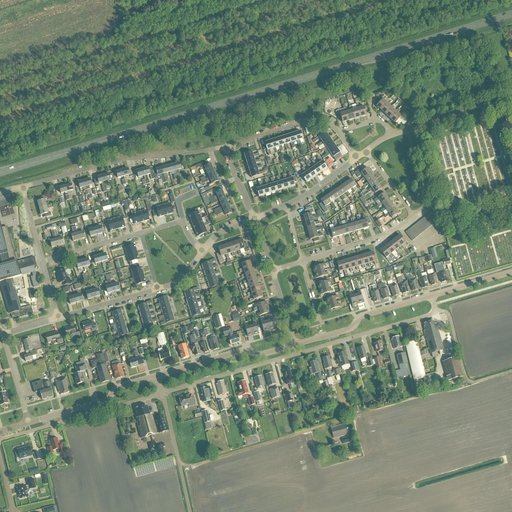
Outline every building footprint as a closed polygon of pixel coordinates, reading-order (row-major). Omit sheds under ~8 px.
[(376,106),(381,111),(387,104),(386,103),(384,101),(386,98),(384,96),(381,99),(382,100),(376,106)] [(381,111),(385,115),(392,108),(391,108),(388,105),(391,102),(389,100),(386,103),(387,104),(381,111)] [(355,105),(356,109),(358,109),(360,117),(366,116),(364,107),(359,108),(358,104),(355,105)] [(352,106),(349,107),(350,111),(352,110),(354,119),(360,117),(358,109),(356,109),(355,105),(352,106)] [(385,115),(390,120),(397,113),(396,112),(393,109),(396,107),(394,105),(391,108),(392,108),(385,115)] [(346,112),(348,121),(354,119),(352,110),(350,111),(347,112),(346,108),(343,109),(344,113),(346,112)] [(401,123),(404,120),(401,117),(397,114),(400,111),(398,109),(396,112),(397,113),(390,120),(395,124),(396,123),(398,125),(401,123)] [(346,112),(344,113),(341,114),(340,110),(337,111),(339,115),(340,115),(342,123),(348,121),(346,112)] [(301,132),(294,134),(297,141),(296,142),(298,147),(301,146),(299,141),(303,140),(300,132),(301,132)] [(320,139),(322,142),(329,138),(325,132),(325,133),(314,141),(315,143),(320,139)] [(294,134),(288,135),(291,143),(292,149),(295,148),(293,143),(296,142),(297,141),(294,134)] [(288,135),(282,137),(285,145),(286,151),(289,150),(287,144),(291,143),(288,135)] [(282,137),(276,139),(279,147),(280,153),(283,152),(281,146),(285,145),(282,137)] [(323,144),(326,147),(332,143),(329,138),(322,142),(317,146),(319,148),(323,144)] [(276,139),(270,141),(273,149),(275,154),(277,154),(275,148),(279,147),(276,139)] [(273,149),(270,141),(264,143),(265,143),(266,147),(267,151),(269,156),(271,156),(269,150),(273,149)] [(327,149),(329,152),(329,153),(336,148),(332,143),(326,147),(321,151),(322,153),(327,149)] [(329,153),(329,152),(324,156),(326,158),(331,154),(333,158),(339,153),(340,154),(340,153),(336,148),(329,153)] [(244,154),(246,160),(253,158),(259,156),(258,154),(253,156),(252,152),(244,154)] [(317,165),(322,172),(327,168),(319,157),(317,158),(320,163),(317,165)] [(246,160),(248,166),(255,164),(261,162),(260,160),(255,162),(253,158),(246,160)] [(315,167),(312,169),(316,176),(322,172),(317,165),(314,161),(312,162),(315,167)] [(205,170),(207,173),(213,170),(211,164),(207,166),(205,162),(200,165),(200,164),(195,167),(196,169),(201,167),(201,169),(203,168),(204,170),(205,170)] [(255,164),(248,166),(249,172),(257,170),(263,168),(262,166),(257,167),(255,164)] [(310,170),(307,172),(311,179),(316,176),(312,169),(309,164),(306,165),(310,170)] [(145,180),(147,185),(149,184),(150,184),(148,175),(150,175),(151,178),(154,177),(154,174),(153,174),(153,172),(150,173),(148,168),(142,169),(144,176),(145,180)] [(163,175),(162,168),(156,170),(157,173),(154,174),(154,177),(155,177),(155,180),(158,179),(157,176),(161,175),(163,175)] [(307,172),(303,168),(301,169),(305,174),(301,176),(306,183),(311,179),(307,172)] [(362,175),(364,178),(371,174),(367,168),(367,169),(362,172),(360,169),(355,173),(358,178),(362,175)] [(207,173),(209,178),(215,176),(213,170),(207,173)] [(258,173),(257,170),(249,172),(251,179),(252,178),(265,174),(264,172),(258,173)] [(290,179),(286,180),(289,188),(295,186),(294,183),(297,182),(295,176),(292,177),(291,173),(288,174),(290,179)] [(366,180),(368,183),(374,179),(371,174),(364,178),(360,181),(362,183),(366,180)] [(283,190),(289,188),(286,180),(285,175),(282,176),(284,181),(280,182),(283,190)] [(99,184),(102,183),(102,185),(105,184),(103,176),(97,177),(99,184)] [(206,180),(201,182),(202,185),(210,181),(212,184),(208,185),(210,188),(215,186),(214,183),(218,181),(215,176),(206,180)] [(280,182),(279,177),(276,177),(278,183),(274,184),(277,192),(283,190),(280,182)] [(271,194),(277,192),(274,184),(273,178),(270,179),(272,185),(269,186),(268,186),(271,194)] [(351,179),(346,183),(350,190),(353,194),(355,192),(352,188),(356,186),(351,180),(352,180),(351,179)] [(378,184),(374,179),(368,183),(364,186),(365,188),(369,185),(371,188),(371,189),(378,184)] [(266,186),(263,188),(262,188),(265,195),(271,194),(268,186),(269,186),(267,180),(264,181),(266,186)] [(86,189),(84,181),(78,182),(80,189),(83,188),(83,190),(86,189)] [(262,188),(263,188),(261,182),(259,183),(260,188),(256,189),(259,197),(258,197),(265,195),(262,188)] [(346,183),(341,187),(345,193),(348,197),(350,196),(347,192),(350,190),(346,183)] [(371,188),(367,191),(363,194),(364,196),(369,193),(373,191),(375,194),(381,189),(382,190),(382,189),(378,184),(371,189),(371,188)] [(68,202),(70,201),(65,186),(59,188),(61,194),(67,192),(68,196),(65,196),(67,201),(68,201),(68,202)] [(341,187),(336,190),(340,197),(345,203),(347,202),(342,195),(345,193),(341,187)] [(216,193),(217,196),(214,197),(209,200),(210,202),(224,196),(222,190),(216,193)] [(336,190),(331,194),(335,200),(338,204),(340,203),(337,199),(340,197),(336,190)] [(206,193),(201,195),(205,204),(210,202),(206,194),(206,193)] [(379,200),(381,203),(388,199),(384,193),(374,201),(375,203),(379,200)] [(331,194),(325,197),(330,204),(334,210),(336,209),(332,203),(335,200),(331,194)] [(39,209),(49,206),(49,203),(46,204),(45,200),(47,199),(46,196),(38,198),(39,201),(37,201),(38,205),(39,209)] [(221,204),(227,202),(224,196),(210,202),(211,205),(216,203),(219,202),(221,204)] [(330,204),(325,197),(320,201),(322,203),(319,205),(325,213),(328,211),(326,208),(327,207),(327,206),(330,204)] [(392,204),(388,199),(381,203),(377,206),(379,208),(383,205),(385,208),(392,204)] [(222,207),(214,211),(215,214),(220,211),(223,210),(229,207),(227,202),(221,204),(222,207)] [(170,204),(163,206),(166,216),(173,214),(170,204)] [(385,208),(381,211),(382,213),(386,210),(388,213),(395,209),(392,204),(385,208)] [(49,206),(39,209),(40,213),(41,216),(43,215),(43,218),(51,216),(51,213),(48,213),(47,210),(52,208),(51,206),(49,206)] [(163,206),(153,209),(153,211),(156,210),(159,218),(166,216),(163,206)] [(220,211),(215,214),(216,216),(224,213),(226,216),(232,213),(229,207),(223,210),(220,211)] [(455,212),(455,211),(454,207),(442,211),(443,215),(455,212)] [(303,216),(305,222),(313,220),(317,219),(317,216),(312,217),(311,214),(314,213),(312,209),(305,211),(306,215),(303,216)] [(388,213),(384,216),(386,218),(390,215),(392,219),(398,214),(399,214),(395,209),(388,213)] [(132,215),(128,216),(129,216),(129,218),(132,217),(134,225),(142,223),(139,213),(135,214),(135,211),(131,212),(132,215)] [(146,211),(139,213),(142,223),(149,220),(146,211)] [(198,212),(189,216),(192,223),(201,219),(198,212)] [(364,221),(360,222),(362,230),(369,228),(369,227),(368,228),(368,225),(371,224),(369,218),(366,218),(365,215),(362,216),(364,221)] [(125,217),(115,220),(118,230),(125,228),(123,220),(126,219),(125,217)] [(358,223),(354,224),(356,231),(362,230),(360,222),(359,217),(357,218),(358,223)] [(201,219),(192,223),(195,231),(205,227),(210,224),(209,222),(206,223),(204,224),(201,219)] [(349,225),(348,225),(350,233),(356,231),(354,224),(353,219),(351,220),(352,224),(349,225)] [(115,220),(104,223),(105,223),(105,225),(108,224),(110,232),(118,230),(115,220)] [(305,222),(307,228),(314,226),(320,224),(319,222),(314,223),(313,220),(305,222)] [(345,235),(350,233),(348,225),(347,221),(345,221),(346,226),(342,227),(345,235)] [(0,266),(10,264),(17,262),(8,229),(2,230),(0,223),(0,222),(0,266)] [(339,237),(345,235),(342,227),(341,222),(339,223),(340,228),(337,229),(336,229),(339,237)] [(336,229),(337,229),(335,224),(333,225),(334,230),(331,231),(330,229),(327,230),(329,236),(332,236),(332,238),(332,239),(339,237),(336,229)] [(307,228),(308,234),(316,232),(324,230),(323,227),(315,229),(314,226),(307,228)] [(73,242),(79,240),(77,233),(76,227),(72,228),(73,233),(74,232),(74,234),(71,235),(73,242)] [(205,227),(195,231),(198,237),(205,234),(206,237),(208,236),(205,227)] [(90,237),(96,235),(94,228),(88,230),(90,237)] [(52,248),(58,246),(54,231),(51,232),(54,240),(50,241),(52,248)] [(54,231),(58,246),(64,245),(62,238),(59,239),(58,235),(56,231),(54,231)] [(83,232),(77,233),(79,240),(85,239),(83,232)] [(316,232),(308,234),(310,240),(311,240),(310,240),(313,239),(314,243),(319,241),(318,238),(323,236),(322,234),(317,235),(316,232)] [(400,235),(395,239),(401,247),(401,246),(404,244),(407,247),(409,245),(406,242),(405,242),(400,235)] [(395,239),(390,243),(396,251),(396,250),(399,248),(402,251),(404,249),(401,246),(401,247),(395,239)] [(242,240),(236,242),(239,251),(240,251),(243,249),(245,253),(250,251),(247,243),(243,244),(242,240)] [(236,242),(230,244),(233,253),(234,253),(238,251),(239,255),(241,254),(240,251),(239,251),(236,242)] [(399,253),(396,250),(396,251),(390,243),(385,247),(391,255),(392,254),(395,252),(397,255),(399,253)] [(235,256),(234,253),(233,253),(230,244),(224,246),(227,255),(228,255),(232,253),(233,257),(235,256)] [(127,245),(124,246),(127,256),(137,253),(135,245),(127,248),(127,245)] [(218,248),(220,254),(216,255),(220,264),(223,263),(221,257),(226,255),(227,259),(229,258),(228,255),(227,255),(224,246),(218,248)] [(391,255),(385,247),(380,251),(386,259),(390,255),(392,258),(394,257),(392,254),(391,255)] [(137,253),(127,256),(130,266),(132,265),(132,262),(137,261),(139,260),(137,253)] [(373,253),(367,254),(370,263),(371,263),(374,262),(375,266),(378,265),(376,261),(375,261),(373,253)] [(106,254),(99,256),(101,263),(108,261),(106,254)] [(367,254),(361,256),(363,265),(364,265),(368,264),(369,267),(372,267),(371,263),(370,263),(367,254)] [(99,256),(93,257),(95,264),(101,263),(99,256)] [(361,256),(355,258),(357,267),(358,267),(362,266),(363,269),(366,269),(364,265),(363,265),(361,256)] [(17,262),(10,264),(12,268),(11,268),(14,277),(14,278),(35,272),(35,271),(38,270),(34,257),(21,261),(17,262)] [(359,270),(358,267),(357,267),(355,258),(349,260),(351,269),(352,268),(356,267),(357,271),(359,270)] [(88,259),(82,260),(84,267),(90,266),(88,259)] [(82,260),(76,262),(78,269),(84,267),(82,260)] [(202,264),(204,270),(212,268),(212,267),(211,263),(214,262),(213,260),(209,261),(210,262),(202,264)] [(349,260),(343,262),(345,271),(346,270),(350,269),(351,273),(353,272),(352,268),(351,269),(349,260)] [(240,273),(244,272),(243,270),(252,267),(250,261),(241,264),(243,269),(239,270),(240,273)] [(345,271),(343,262),(336,263),(339,272),(344,271),(345,275),(347,274),(346,270),(345,271)] [(0,282),(10,279),(13,279),(14,278),(14,277),(11,268),(12,268),(10,264),(0,266),(0,282)] [(314,274),(323,271),(322,268),(326,267),(325,264),(313,268),(314,274)] [(441,265),(439,265),(436,266),(439,279),(440,279),(441,283),(447,282),(446,277),(444,271),(442,271),(441,265)] [(204,270),(206,277),(214,274),(214,273),(213,269),(216,268),(215,266),(212,267),(212,268),(204,270)] [(133,267),(131,268),(134,278),(143,275),(141,268),(134,270),(133,267)] [(242,279),(246,278),(245,276),(254,273),(252,267),(243,270),(244,272),(245,275),(241,276),(242,279)] [(67,279),(64,270),(57,272),(58,278),(58,279),(59,283),(63,282),(63,286),(71,283),(70,278),(67,279)] [(432,270),(430,271),(427,272),(428,275),(428,276),(430,282),(432,286),(437,284),(436,280),(435,274),(433,274),(432,270)] [(323,271),(314,274),(316,279),(328,275),(327,273),(324,274),(323,271)] [(206,277),(208,283),(216,280),(216,279),(215,275),(218,274),(217,272),(214,273),(214,274),(206,277)] [(422,277),(420,272),(417,273),(419,278),(418,278),(420,284),(421,284),(422,289),(428,287),(426,283),(427,283),(425,276),(422,277)] [(244,285),(248,283),(247,282),(256,279),(254,273),(245,276),(246,278),(247,281),(243,282),(244,285)] [(39,274),(33,276),(36,286),(42,284),(39,274)] [(114,292),(120,291),(118,284),(112,285),(110,280),(114,279),(112,274),(109,275),(114,292)] [(107,291),(108,294),(114,292),(109,275),(105,276),(108,286),(106,287),(105,286),(102,287),(104,292),(107,291)] [(143,275),(134,278),(137,289),(139,288),(138,285),(146,283),(143,275)] [(412,280),(411,276),(406,278),(408,278),(409,281),(411,287),(412,291),(418,290),(417,286),(417,285),(415,279),(412,280)] [(401,277),(396,279),(398,284),(399,284),(401,290),(403,294),(408,293),(407,288),(408,288),(406,282),(403,282),(402,280),(401,277)] [(216,280),(208,283),(210,289),(218,286),(217,281),(220,280),(219,278),(216,279),(216,280)] [(10,279),(0,282),(9,314),(11,314),(12,316),(12,317),(13,318),(15,318),(18,317),(18,319),(21,318),(34,314),(33,312),(32,310),(31,307),(31,306),(21,309),(17,295),(19,295),(18,291),(16,291),(15,287),(13,279),(10,279)] [(246,291),(250,289),(250,288),(258,285),(256,279),(247,282),(248,283),(249,287),(245,288),(246,291)] [(319,290),(328,287),(327,284),(331,283),(330,281),(326,282),(317,284),(319,290)] [(390,287),(391,293),(392,293),(393,297),(399,295),(397,291),(398,291),(396,285),(393,286),(392,282),(389,283),(390,287)] [(369,287),(368,284),(365,285),(368,293),(370,292),(372,298),(373,298),(374,303),(380,301),(378,297),(379,296),(377,290),(374,291),(372,286),(369,287)] [(385,288),(383,284),(377,285),(379,290),(380,290),(382,296),(382,295),(384,300),(389,298),(388,294),(387,287),(385,288)] [(248,297),(252,295),(252,294),(260,291),(258,285),(250,288),(250,289),(251,293),(247,294),(248,297)] [(328,287),(319,290),(321,295),(333,292),(332,289),(329,290),(328,287)] [(185,292),(186,299),(195,296),(195,295),(194,291),(197,291),(196,288),(192,289),(193,290),(185,292)] [(94,289),(92,289),(94,298),(100,296),(98,289),(94,290),(94,289)] [(252,294),(252,295),(253,299),(249,300),(250,303),(254,301),(254,300),(263,297),(260,291),(252,294)] [(358,295),(355,296),(358,305),(363,303),(359,291),(357,291),(358,295)] [(352,306),(358,305),(355,296),(352,297),(351,293),(349,294),(352,306)] [(186,299),(188,305),(197,302),(196,301),(195,298),(198,297),(198,294),(195,295),(195,296),(186,299)] [(76,303),(74,296),(72,297),(71,295),(69,296),(70,298),(68,298),(70,305),(76,303)] [(325,300),(327,305),(336,303),(335,300),(338,299),(337,296),(325,300)] [(158,307),(161,306),(160,305),(169,303),(167,297),(158,299),(160,304),(157,305),(158,307)] [(200,303),(200,301),(199,300),(196,301),(197,302),(188,305),(190,311),(198,308),(198,307),(197,304),(200,303)] [(138,306),(140,312),(148,310),(148,309),(147,305),(150,304),(149,302),(146,303),(146,304),(138,306)] [(255,309),(253,309),(254,312),(259,310),(268,307),(266,302),(260,304),(260,302),(253,304),(254,306),(255,309)] [(159,313),(162,312),(162,311),(171,309),(169,303),(160,305),(161,306),(162,310),(159,311),(159,313)] [(336,303),(327,305),(328,311),(341,307),(340,305),(337,306),(336,303)] [(198,308),(190,311),(192,317),(200,315),(199,310),(202,309),(201,306),(198,307),(198,308)] [(270,313),(268,307),(259,310),(260,313),(257,315),(258,317),(270,313)] [(140,312),(142,318),(150,316),(150,315),(149,311),(152,310),(151,308),(148,309),(148,310),(140,312)] [(161,319),(164,318),(164,317),(172,315),(171,309),(162,311),(162,312),(163,316),(160,317),(161,319)] [(111,321),(114,320),(114,319),(122,316),(121,310),(112,312),(114,317),(111,318),(111,321)] [(231,314),(233,321),(240,320),(237,312),(231,314)] [(142,318),(144,324),(152,322),(152,321),(151,317),(154,316),(153,314),(150,315),(150,316),(142,318)] [(164,317),(164,318),(165,322),(162,323),(163,325),(166,324),(166,323),(174,321),(172,315),(164,317)] [(113,327),(116,326),(116,325),(124,322),(122,316),(114,319),(114,320),(115,323),(112,324),(113,327)] [(219,318),(214,320),(216,329),(222,328),(219,318)] [(152,322),(144,324),(145,330),(154,328),(152,323),(155,322),(155,320),(152,321),(152,322)] [(269,331),(267,322),(264,323),(263,320),(260,320),(264,333),(269,331)] [(91,332),(97,330),(95,324),(92,325),(91,321),(82,324),(84,331),(90,330),(91,332)] [(115,333),(118,332),(117,331),(126,328),(124,322),(116,325),(116,326),(117,329),(114,330),(115,333)] [(251,327),(253,336),(259,334),(255,322),(253,323),(254,326),(251,327)] [(430,354),(431,354),(432,358),(438,356),(437,352),(444,350),(436,324),(434,325),(433,322),(424,324),(425,327),(424,327),(425,331),(424,332),(425,336),(425,337),(430,354)] [(253,336),(251,327),(248,328),(247,324),(244,325),(248,337),(253,336)] [(76,339),(75,338),(80,336),(78,330),(75,331),(74,326),(65,329),(67,336),(69,335),(71,340),(76,339)] [(117,331),(118,332),(119,336),(116,336),(116,339),(120,338),(120,337),(128,335),(126,328),(117,331)] [(231,346),(240,343),(238,336),(237,336),(237,333),(233,334),(231,328),(222,330),(224,337),(228,336),(229,339),(228,339),(229,341),(231,346)] [(55,341),(56,341),(58,344),(63,343),(61,336),(59,337),(58,332),(46,336),(48,343),(52,342),(52,344),(53,344),(56,343),(56,342),(55,341)] [(159,346),(166,344),(163,333),(156,335),(159,346)] [(189,336),(192,344),(192,347),(191,347),(192,351),(194,350),(195,356),(200,355),(197,345),(194,335),(189,336)] [(205,353),(209,352),(208,348),(207,342),(206,343),(204,338),(204,337),(202,337),(203,338),(200,339),(202,344),(201,344),(202,348),(203,348),(205,353)] [(402,347),(399,337),(392,339),(393,340),(391,340),(394,350),(402,347)] [(219,349),(216,338),(209,340),(212,351),(219,349)] [(23,341),(24,342),(27,352),(28,351),(28,353),(33,352),(32,350),(33,350),(29,339),(23,341)] [(414,383),(426,381),(417,341),(405,343),(414,383)] [(383,351),(381,342),(374,344),(376,353),(383,351)] [(185,358),(189,357),(185,345),(178,347),(179,350),(179,351),(179,352),(180,353),(182,359),(183,359),(183,360),(185,359),(185,358)] [(168,350),(167,347),(161,348),(162,351),(158,353),(160,360),(170,357),(168,350)] [(360,360),(367,358),(364,347),(357,349),(360,360)] [(33,352),(28,353),(29,355),(24,357),(26,362),(33,360),(32,356),(37,355),(36,351),(33,352)] [(135,360),(137,367),(144,365),(142,358),(139,359),(136,351),(133,352),(135,360)] [(348,365),(345,352),(337,354),(341,367),(348,365)] [(401,357),(397,358),(399,366),(407,364),(406,359),(405,353),(401,354),(401,357)] [(97,360),(91,361),(93,369),(97,368),(100,379),(101,379),(102,383),(110,381),(105,365),(106,365),(104,357),(103,354),(96,355),(97,360)] [(137,367),(135,360),(131,361),(129,357),(127,358),(128,362),(129,362),(131,368),(137,367)] [(325,369),(332,367),(331,362),(330,362),(329,357),(323,359),(324,364),(325,369)] [(81,363),(76,364),(77,367),(85,364),(83,358),(80,359),(81,363)] [(379,358),(374,360),(376,370),(382,368),(379,358)] [(447,382),(463,377),(457,358),(442,362),(447,382)] [(322,381),(316,361),(310,363),(311,368),(309,369),(311,375),(314,374),(317,383),(322,381)] [(87,370),(85,364),(77,367),(78,370),(77,370),(78,373),(74,375),(77,385),(82,383),(83,381),(82,377),(83,377),(82,373),(83,372),(83,371),(87,370)] [(124,377),(120,365),(112,367),(116,379),(124,377)] [(285,374),(286,379),(285,379),(286,385),(294,383),(293,377),(292,377),(290,372),(289,369),(284,370),(285,374)] [(275,385),(272,374),(266,375),(269,386),(275,385)] [(264,388),(261,377),(254,379),(257,390),(264,388)] [(61,395),(69,393),(68,388),(69,388),(66,378),(55,382),(59,393),(60,393),(61,395)] [(44,390),(42,381),(32,384),(35,393),(40,392),(42,400),(53,397),(50,388),(51,388),(50,382),(44,383),(46,389),(44,390)] [(227,394),(223,381),(217,383),(218,384),(216,385),(219,396),(227,394)] [(247,390),(245,381),(238,383),(239,389),(240,391),(240,392),(236,393),(237,397),(247,394),(246,391),(247,390)] [(272,399),(280,396),(278,387),(270,389),(271,390),(269,390),(272,399)] [(213,400),(210,388),(205,389),(204,388),(201,389),(201,390),(202,396),(201,396),(203,403),(213,400)] [(0,389),(0,402),(1,406),(8,404),(5,391),(3,392),(2,389),(0,389)] [(291,401),(293,401),(291,393),(285,395),(287,403),(288,406),(292,404),(291,401)] [(189,407),(196,405),(194,398),(190,399),(189,395),(185,396),(185,397),(179,399),(180,401),(179,402),(180,404),(181,407),(188,405),(189,407)] [(141,439),(158,434),(152,414),(149,415),(147,406),(135,409),(138,418),(136,418),(138,423),(137,423),(138,427),(141,439)] [(159,433),(168,431),(167,424),(165,425),(162,416),(155,418),(159,433)] [(347,435),(344,425),(332,428),(333,431),(332,431),(334,438),(347,435)] [(59,446),(57,439),(49,441),(50,446),(51,446),(52,447),(47,448),(49,454),(54,453),(53,451),(57,449),(59,454),(65,452),(63,445),(59,446)] [(17,459),(20,458),(20,459),(33,455),(30,446),(17,449),(18,452),(15,452),(17,459)] [(26,487),(17,488),(20,499),(28,497),(27,493),(28,493),(30,490),(30,489),(36,488),(34,480),(27,481),(29,486),(26,487)]
